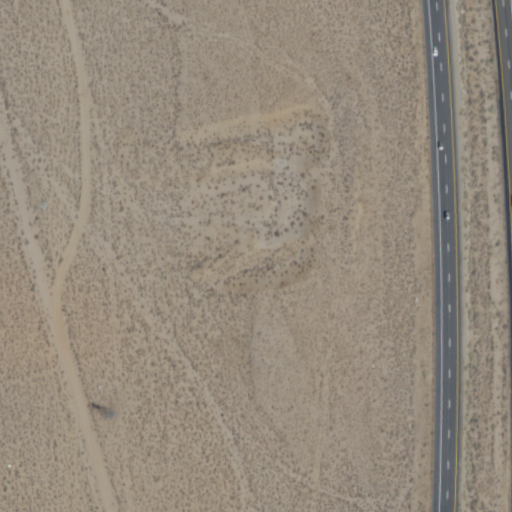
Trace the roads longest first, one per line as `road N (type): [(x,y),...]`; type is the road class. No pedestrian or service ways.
road 1 (trunk): [(435,0),(449,281),(446,511)]
road 2 (track): [(0,125),(109,511)]
road 3 (track): [(57,0),(83,172),(81,218),(51,312)]
road 4 (trunk): [(511,121),(502,0)]
